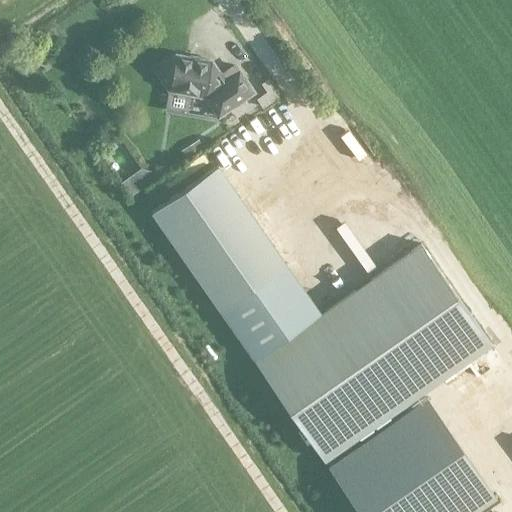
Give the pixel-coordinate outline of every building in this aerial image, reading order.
[(169,90),(205,97),(218,116),(231,107),(226,99),(233,95),(238,102),(253,92),(235,65),(221,75),(211,61),(197,59),(197,61),(189,59),(189,57),(176,55),(155,69),(169,90)] [(279,94),(273,86),(268,89),(257,96),(263,105),(279,94)] [(217,165),(151,211),(220,310),(286,264),(217,165)] [(335,217),(362,257),(371,251),(345,211),(335,217)] [(421,243),(254,359),(323,459),(490,343),(421,243)] [(511,346),(502,331),(491,338),(511,370),(511,346)] [(480,376),(470,382),(488,409),(498,403),(480,376)] [(453,418),(461,413),(450,396),(442,401),(453,418)] [(404,459),(397,461),(403,477),(428,468),(425,459),(406,465),(404,459)]
